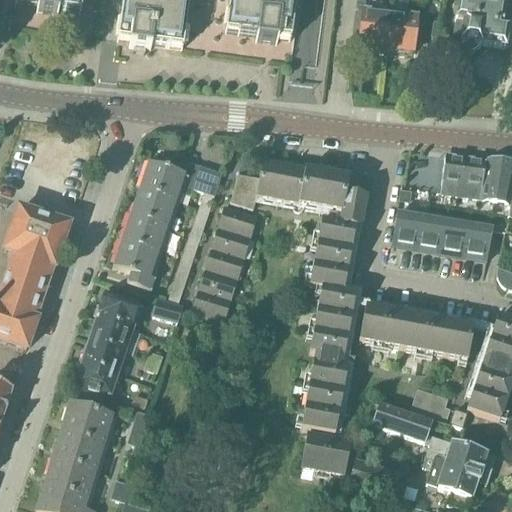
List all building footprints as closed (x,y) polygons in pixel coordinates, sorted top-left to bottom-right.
[(319,0),(0,0),(0,27),(5,28),(129,45),(128,49),(150,51),(150,47),(311,68),(319,0)] [(511,7),(493,4),(492,8),(458,3),(455,22),(463,24),(459,46),(464,53),(472,55),(480,50),(480,47),(504,51),(505,44),(511,45),(511,7)] [(384,54),(389,15),(375,14),(375,8),(357,6),(353,33),(360,34),(358,48),(366,49),(366,52),(384,54)] [(389,15),(384,54),(404,57),(404,54),(412,55),(414,40),(420,41),(424,14),(405,12),(405,17),(389,15)] [(430,39),(437,40),(439,25),(432,24),(430,39)] [(468,200),(473,162),(444,158),(439,196),(468,200)] [(479,202),(508,206),(511,184),(511,166),(473,162),(468,200),(479,202)] [(139,190),(139,192),(175,204),(174,205),(179,206),(179,205),(182,196),(190,198),(192,192),(203,196),(214,199),(221,178),(221,177),(198,169),(193,184),(183,180),(183,178),(147,165),(139,190)] [(363,199),(365,183),(318,175),(318,171),(307,169),(306,173),(261,166),(258,182),(256,200),(338,214),(337,220),(358,224),(360,213),(363,214),(366,199),(363,199)] [(258,182),(236,178),(233,197),(229,207),(251,213),(256,200),(258,182)] [(131,214),(130,218),(166,230),(174,205),(175,204),(139,192),(131,214)] [(399,198),(391,248),(486,265),(491,235),(502,237),(506,217),(408,200),(409,195),(401,193),(400,198),(399,198)] [(199,209),(209,213),(214,199),(203,196),(199,209)] [(194,222),(205,226),(209,213),(199,209),(194,222)] [(216,232),(249,242),(256,221),(223,211),(216,232)] [(54,270),(68,228),(18,212),(4,254),(13,257),(0,295),(0,343),(26,352),(36,324),(34,323),(52,270),(54,270)] [(123,238),(121,244),(157,256),(162,258),(170,232),(166,230),(130,218),(123,238)] [(194,222),(190,236),(200,239),(205,226),(194,222)] [(343,294),(355,230),(320,223),(308,289),(320,291),(308,356),(313,357),(300,432),(334,438),(346,370),(341,369),(354,296),(343,294)] [(249,242),(216,232),(210,253),(243,263),(249,242)] [(189,239),(185,249),(196,253),(200,239),(190,236),(189,239)] [(121,244),(112,270),(129,276),(129,278),(126,287),(151,295),(155,284),(154,283),(158,272),(152,270),(157,256),(121,244)] [(181,262),(191,266),(196,253),(185,249),(181,262)] [(243,263),(210,253),(203,274),(236,284),(243,263)] [(176,276),(187,279),(191,266),(181,262),(176,276)] [(504,292),(511,294),(511,278),(497,273),(496,279),(496,283),(497,284),(498,287),(499,289),(502,291),(504,292)] [(236,284),(203,274),(197,295),(230,305),(236,284)] [(172,289),(182,292),(187,279),(176,276),(172,289)] [(182,292),(172,289),(167,302),(178,306),(182,292)] [(230,305),(197,295),(190,316),(223,326),(230,305)] [(103,296),(95,322),(131,334),(135,320),(139,321),(143,309),(103,296)] [(176,326),(181,310),(157,303),(152,319),(176,326)] [(472,331),(364,311),(358,345),(466,365),(470,344),(475,345),(477,332),(472,331)] [(496,319),(479,371),(465,413),(498,424),(501,416),(504,417),(511,391),(511,390),(510,390),(511,382),(511,315),(506,314),(503,322),(496,319)] [(131,334),(95,322),(87,344),(123,356),(131,334)] [(123,356),(87,344),(80,366),(116,378),(123,356)] [(148,356),(146,363),(159,368),(162,360),(148,356)] [(159,368),(146,363),(142,373),(156,378),(159,368)] [(116,378),(80,366),(73,389),(108,401),(116,378)] [(0,425),(10,397),(0,393),(0,425)] [(447,403),(416,393),(408,416),(443,428),(448,412),(444,411),(447,403)] [(132,407),(145,411),(147,403),(135,399),(132,407)] [(69,407),(61,434),(103,447),(111,421),(111,420),(69,407)] [(427,449),(424,459),(440,465),(441,460),(446,462),(444,466),(454,469),(451,477),(474,485),(477,476),(487,480),(493,462),(431,441),(430,443),(425,441),(430,426),(377,408),(370,430),(427,449)] [(465,418),(453,414),(448,428),(461,433),(465,418)] [(137,415),(132,431),(143,434),(147,418),(137,415)] [(138,449),(143,434),(132,431),(127,446),(138,449)] [(61,434),(53,461),(95,474),(103,447),(61,434)] [(350,446),(333,443),(306,437),(300,472),(344,480),(350,446)] [(468,502),(474,485),(451,477),(454,469),(444,466),(446,462),(441,460),(440,465),(424,459),(420,471),(429,474),(424,488),(449,496),(445,508),(457,511),(463,511),(467,502),(468,502)] [(53,461),(44,488),(87,501),(95,474),(53,461)] [(398,478),(355,465),(347,489),(391,502),(398,478)] [(114,485),(112,494),(129,498),(132,489),(114,485)] [(44,488),(37,511),(83,511),(87,501),(44,488)] [(128,502),(129,498),(112,494),(109,503),(123,507),(130,507),(128,502)]
